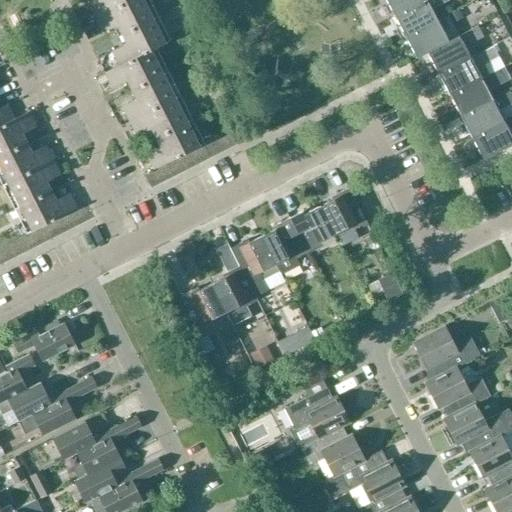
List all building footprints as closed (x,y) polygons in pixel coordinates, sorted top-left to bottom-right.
[(97,0),(86,6),(94,21),(135,0),(97,0)] [(141,0),(135,0),(94,21),(102,35),(115,28),(120,38),(152,22),(141,0)] [(383,0),(392,16),(426,0),(383,0)] [(438,21),(433,11),(448,4),(446,0),(426,0),(392,16),(403,38),(438,21)] [(452,26),(462,20),(458,12),(447,17),(452,26)] [(438,21),(403,38),(414,60),(424,55),(424,54),(448,42),(448,41),(442,31),(448,28),(443,18),(438,21)] [(152,22),(120,38),(125,47),(111,54),(117,67),(118,68),(150,52),(150,53),(164,46),(152,22)] [(464,33),(448,41),(448,42),(424,54),(424,55),(435,76),(470,58),(464,46),(483,37),(478,26),(464,33)] [(493,47),(479,54),(484,64),(498,57),(493,47)] [(118,68),(117,67),(103,75),(111,90),(125,83),(130,93),(162,76),(150,53),(150,52),(118,68)] [(470,58),(435,76),(446,97),(481,79),(476,68),(483,65),(478,55),(470,58)] [(481,79),(446,97),(458,119),(492,100),(487,90),(510,78),(504,68),(481,79)] [(175,100),(162,76),(130,93),(135,102),(121,109),(128,124),(175,100)] [(458,119),(469,140),(503,122),(497,110),(511,102),(511,95),(510,91),(492,100),(458,119)] [(149,130),(154,140),(187,124),(175,100),(128,124),(135,137),(149,130)] [(0,128),(13,121),(6,108),(0,110),(0,128)] [(0,128),(0,158),(26,146),(21,136),(36,129),(28,113),(13,121),(0,128)] [(503,122),(469,140),(480,161),(511,144),(511,138),(509,132),(511,130),(511,125),(509,120),(503,122)] [(187,124),(154,140),(159,150),(145,157),(152,171),(199,147),(187,124)] [(0,158),(0,172),(7,185),(52,162),(45,147),(30,155),(26,146),(0,158)] [(7,185),(19,209),(50,193),(45,184),(60,176),(52,162),(7,185)] [(113,199),(129,192),(119,169),(103,176),(113,199)] [(319,209),(333,236),(351,228),(353,232),(365,225),(347,190),(335,197),(337,200),(319,209)] [(50,193),(19,209),(31,233),(77,209),(70,195),(55,202),(50,193)] [(306,212),(288,221),(306,256),(318,250),(316,245),(333,236),(319,209),(307,215),(306,212)] [(297,261),(306,256),(288,221),(270,230),(272,233),(260,239),(277,273),(279,276),(299,266),(297,261)] [(365,240),(369,248),(375,245),(371,237),(365,240)] [(241,245),(228,251),(237,269),(238,268),(246,286),(247,286),(253,298),(265,292),(260,282),(277,273),(260,239),(243,248),(241,245)] [(227,279),(210,287),(224,315),(229,326),(250,315),(246,309),(256,304),(253,298),(247,286),(246,286),(238,268),(237,269),(225,275),(227,279)] [(403,295),(392,273),(377,280),(388,302),(403,295)] [(224,315),(210,287),(192,296),(190,292),(178,298),(197,334),(208,328),(206,324),(224,315)] [(511,314),(511,310),(505,297),(493,303),(502,320),(511,314)] [(34,346),(42,363),(74,346),(63,324),(38,337),(36,331),(11,344),(17,355),(34,346)] [(307,327),(295,332),(302,346),(314,340),(310,332),(307,327)] [(319,328),(310,332),(314,340),(323,335),(319,328)] [(429,369),(434,378),(434,379),(455,368),(456,369),(478,358),(468,338),(453,346),(444,328),(412,345),(425,371),(429,369)] [(206,337),(198,341),(205,354),(213,350),(206,337)] [(257,369),(272,362),(264,347),(250,355),(257,369)] [(0,404),(26,391),(26,390),(18,375),(34,367),(28,356),(4,368),(6,373),(0,376),(0,404)] [(504,376),(511,372),(511,362),(510,358),(499,364),(504,376)] [(464,386),(456,369),(455,368),(434,379),(434,378),(423,384),(436,411),(441,408),(446,418),(446,419),(474,404),(474,405),(489,397),(479,378),(464,386)] [(56,402),(17,422),(18,423),(19,423),(25,434),(37,428),(42,438),(75,421),(67,405),(96,390),(90,378),(54,397),(56,402)] [(307,398),(282,411),(291,428),(288,430),(297,448),(315,439),(316,440),(340,427),(341,428),(349,424),(335,398),(331,400),(325,389),(319,378),(301,387),(307,398)] [(11,410),(17,422),(56,402),(54,397),(48,400),(39,384),(26,390),(26,391),(0,404),(0,411),(2,415),(11,410)] [(499,437),(500,438),(509,433),(508,432),(511,430),(511,416),(508,409),(483,422),(474,405),(474,404),(446,419),(446,418),(441,420),(454,446),(459,444),(465,456),(468,454),(467,453),(499,437)] [(74,473),(78,480),(78,481),(106,467),(106,468),(120,461),(111,444),(140,430),(134,418),(97,437),(100,442),(75,455),(75,456),(80,466),(75,468),(74,473)] [(100,442),(97,437),(92,440),(84,424),(50,441),(62,463),(75,456),(75,455),(100,442)] [(346,438),(341,428),(340,427),(316,440),(315,439),(297,448),(307,467),(322,460),(331,477),(331,478),(364,461),(363,460),(350,436),(346,438)] [(511,453),(509,455),(500,438),(499,437),(467,453),(468,454),(481,479),(485,477),(490,486),(491,487),(511,476),(511,453)] [(246,460),(253,472),(276,460),(270,448),(246,460)] [(331,478),(331,477),(321,482),(331,501),(347,492),(356,510),(371,502),(371,503),(399,488),(400,489),(404,487),(390,461),(386,463),(380,452),(363,460),(364,461),(331,478)] [(78,481),(78,480),(72,483),(84,506),(90,503),(90,502),(122,485),(119,480),(114,483),(111,477),(124,471),(120,461),(106,468),(106,467),(78,481)] [(90,502),(90,503),(94,511),(123,511),(141,503),(133,488),(162,473),(156,461),(119,480),(122,485),(90,502)] [(7,475),(13,487),(24,481),(19,469),(7,475)] [(28,479),(34,490),(45,484),(40,473),(28,479)] [(511,511),(511,476),(491,487),(490,486),(482,490),(493,511),(511,511)] [(45,484),(34,490),(40,501),(51,495),(45,484)] [(416,511),(409,497),(405,499),(400,489),(399,488),(371,503),(371,502),(356,510),(357,511),(416,511)] [(41,511),(36,500),(13,511),(41,511)] [(288,500),(277,506),(280,511),(292,511),(294,511),(288,500)]
